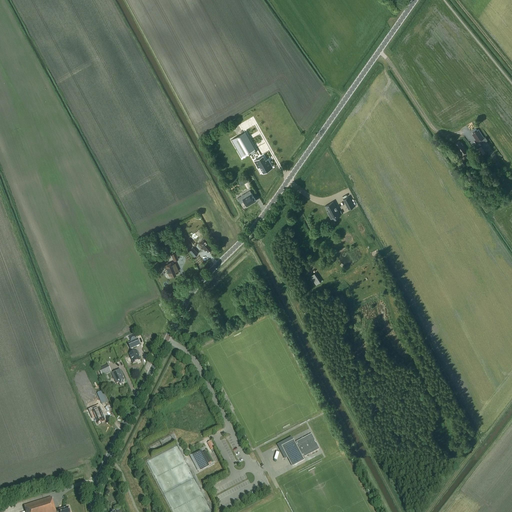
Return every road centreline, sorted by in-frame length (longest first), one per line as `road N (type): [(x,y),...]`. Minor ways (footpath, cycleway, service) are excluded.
road 1 (tertiary): [(92,511),(99,472),(192,289),(257,222),(414,0)]
road 2 (track): [(379,49),(437,132),(467,133)]
